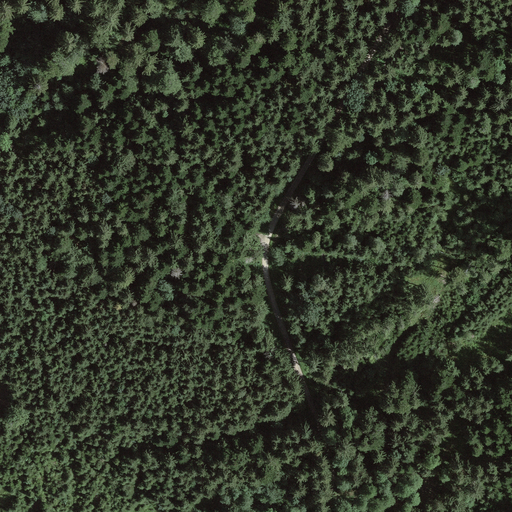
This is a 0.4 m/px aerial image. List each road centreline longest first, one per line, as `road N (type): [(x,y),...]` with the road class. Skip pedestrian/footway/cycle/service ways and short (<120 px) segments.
road 1 (track): [(400,0),(264,242)]
road 2 (track): [(329,461),(267,285),(264,242)]
